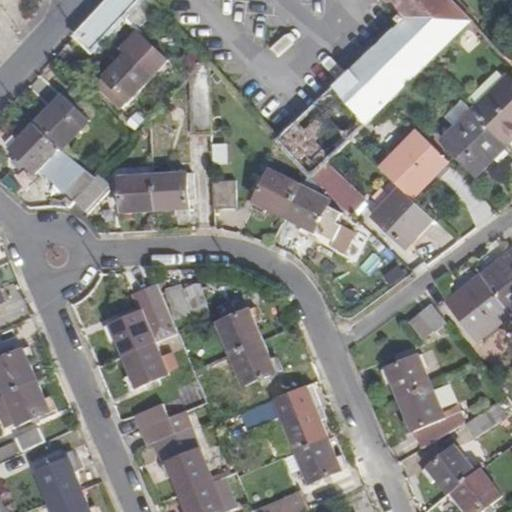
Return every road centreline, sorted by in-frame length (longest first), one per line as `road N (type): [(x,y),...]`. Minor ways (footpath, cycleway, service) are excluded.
road 1 (residential): [(326,354),(296,286),(258,259),(206,252),(58,257)]
road 2 (residential): [(133,511),(49,308),(58,257)]
road 3 (residential): [(511,216),(326,354)]
road 4 (residential): [(393,511),(326,354)]
road 5 (residential): [(83,0),(0,91)]
